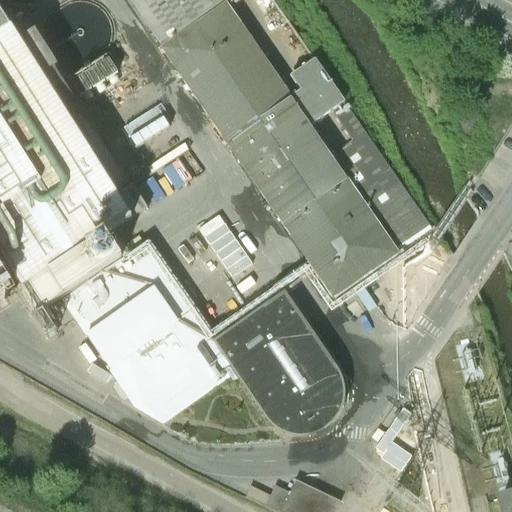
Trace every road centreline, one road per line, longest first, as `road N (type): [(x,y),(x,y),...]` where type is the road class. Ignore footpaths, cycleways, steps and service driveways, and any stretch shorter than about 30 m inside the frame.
road 1 (unknown): [(415,359),(309,286),(250,221),(100,0)]
road 2 (unclassified): [(236,511),(0,384)]
